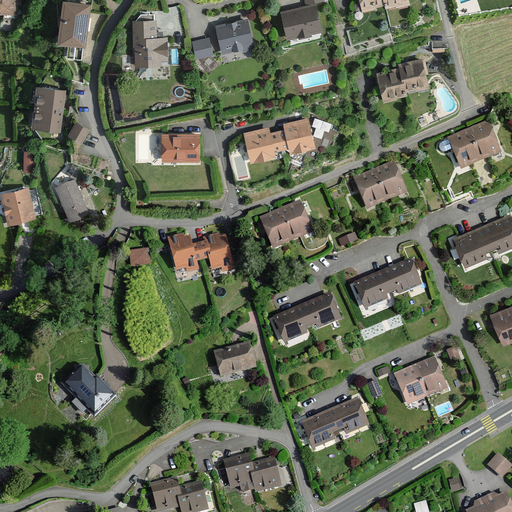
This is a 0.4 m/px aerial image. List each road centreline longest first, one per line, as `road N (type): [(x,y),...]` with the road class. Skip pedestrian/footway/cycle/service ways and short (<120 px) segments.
road 1 (residential): [(120,221),(220,218),(482,111),(459,81),(440,0)]
road 2 (residential): [(314,511),(288,432),(216,426),(163,453),(108,498),(57,490),(0,510)]
road 3 (residential): [(128,0),(97,45),(88,107),(125,190),(120,221)]
road 4 (residential): [(423,230),(498,418)]
road 5 (tertiary): [(340,511),(498,418)]
road 6 (unknown): [(120,221),(109,301),(114,368)]
road 7 (residential): [(120,221),(0,290)]
